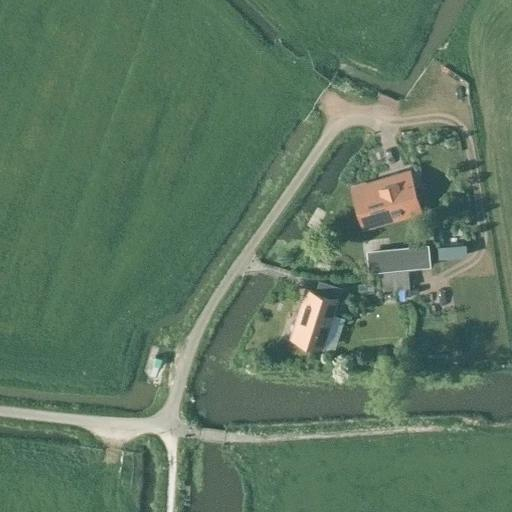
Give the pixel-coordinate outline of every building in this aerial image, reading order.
[(351,186),(363,229),(423,212),(411,168),(351,186)] [(429,264),(428,247),(374,251),(374,269),(429,264)] [(382,273),(383,290),(410,287),(409,270),(382,273)] [(290,336),(307,342),(322,347),(341,288),(321,282),(317,291),(306,288),(290,336)] [(436,354),(435,334),(414,335),(415,355),(436,354)]
